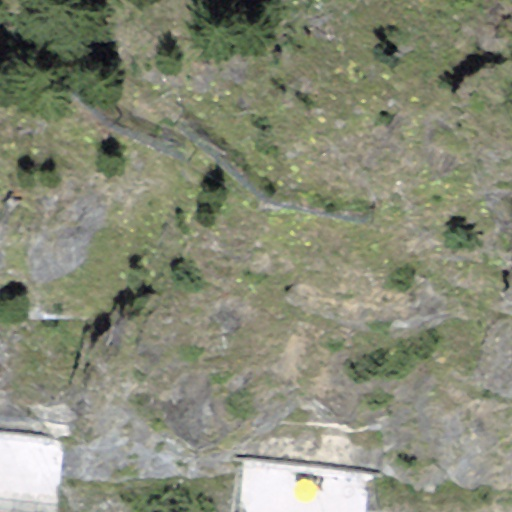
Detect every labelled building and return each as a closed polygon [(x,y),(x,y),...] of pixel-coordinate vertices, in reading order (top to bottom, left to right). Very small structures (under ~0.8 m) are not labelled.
[(511,0),(0,0),(0,107),(511,146),(511,0)] [(0,432),(29,434),(103,437),(107,347),(0,341),(0,432)] [(258,464),(392,473),(394,435),(260,428),(258,464)] [(0,511),(99,511),(103,437),(29,434),(0,432),(0,511)] [(389,511),(392,473),(258,464),(255,511),(389,511)]
